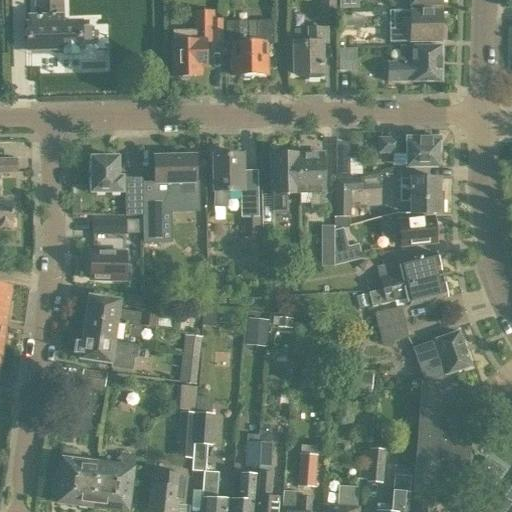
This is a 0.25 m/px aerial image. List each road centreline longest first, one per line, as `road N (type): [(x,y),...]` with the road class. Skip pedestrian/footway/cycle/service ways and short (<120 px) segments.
road 1 (residential): [(52,121),(482,117)]
road 2 (residential): [(16,511),(45,353),(52,121)]
road 3 (residential): [(511,308),(486,235),(482,117)]
